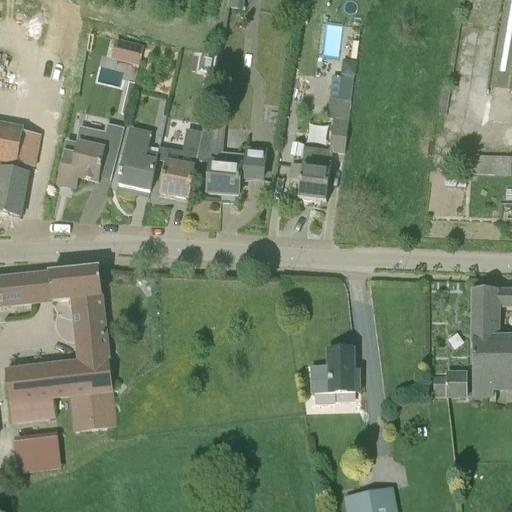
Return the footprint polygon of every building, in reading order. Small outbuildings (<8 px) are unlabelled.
[(130,45),(125,65),(139,69),(144,49),(130,45)] [(342,76),(355,77),(356,65),(350,64),(346,64),(343,66),(342,69),(342,76)] [(332,155),(344,156),(349,124),(353,81),(338,79),(333,122),(329,153),(319,152),(305,150),(302,168),(298,201),(326,205),(332,155)] [(0,163),(34,170),(39,137),(22,136),(23,130),(0,125),(0,163)] [(197,158),(196,163),(210,166),(210,163),(220,164),(221,158),(223,137),(224,129),(213,128),(203,127),(202,135),(197,158)] [(150,195),(156,163),(145,161),(151,137),(130,133),(121,176),(120,176),(119,182),(120,182),(119,189),(150,195)] [(240,158),(241,135),(227,134),(227,158),(240,158)] [(98,184),(105,152),(77,147),(75,157),(64,154),(57,186),(76,190),(78,180),(98,184)] [(160,197),(189,203),(196,163),(197,158),(159,152),(157,159),(157,160),(166,162),(160,197)] [(210,163),(210,166),(207,196),(220,197),(219,204),(234,205),(234,198),(238,198),(239,182),(245,183),(245,181),(261,183),(263,156),(247,155),(247,160),(221,158),(220,164),(210,163)] [(511,176),(511,157),(473,157),(473,176),(511,176)] [(0,216),(20,221),(28,176),(0,170),(0,216)] [(112,393),(99,271),(0,282),(0,310),(71,302),(79,365),(5,374),(11,424),(55,419),(53,401),(112,393)] [(511,338),(500,339),(500,311),(511,311),(511,294),(474,295),(473,377),(472,401),(492,401),(492,394),(511,393),(511,338)] [(353,373),(353,351),(328,352),(328,370),(311,370),(312,396),(314,396),(315,407),(317,409),(333,409),(335,406),(335,396),(358,395),(358,373),(353,373)] [(446,398),(466,398),(466,378),(446,378),(446,382),(446,397),(446,398)] [(433,397),(446,397),(446,382),(434,382),(433,397)] [(20,478),(64,471),(58,434),(15,440),(20,478)] [(346,511),(395,511),(392,490),(345,499),(346,511)]
